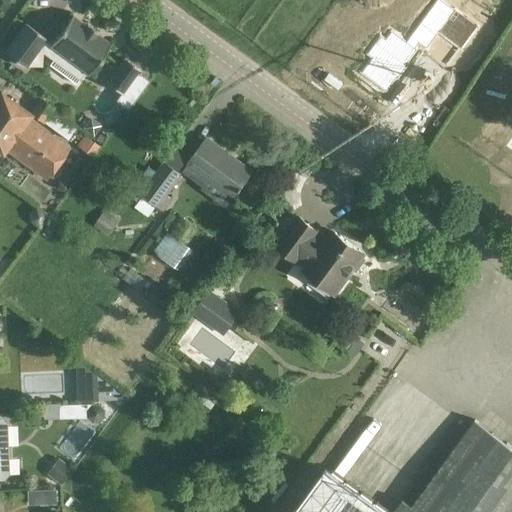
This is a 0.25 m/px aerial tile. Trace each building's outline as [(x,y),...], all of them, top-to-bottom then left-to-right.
[(86,26),(71,15),(50,44),(45,40),(46,38),(25,23),(4,52),(24,67),(38,49),(53,60),(52,61),(78,80),(85,71),(88,74),(110,43),(96,33),(97,31),(87,24),(86,26)] [(124,59),(107,81),(122,93),(116,101),(127,108),(147,81),(137,74),(139,70),(124,59)] [(46,177),(67,148),(26,118),(29,113),(0,92),(0,151),(1,152),(5,147),(46,177)] [(39,99),(29,112),(43,123),(53,109),(39,99)] [(84,135),(76,146),(91,157),(99,147),(84,135)] [(207,138),(188,164),(232,196),(251,171),(207,138)] [(163,161),(139,193),(158,207),(167,196),(182,175),(164,162),(163,161)] [(105,209),(93,225),(109,236),(120,220),(105,209)] [(327,237),(299,216),(275,248),(297,265),(298,265),(304,269),(303,270),(334,293),(352,269),(355,271),(364,258),(361,256),(363,253),(332,230),(327,237)] [(182,218),(171,233),(184,242),(195,228),(182,218)] [(215,304),(205,297),(193,313),(203,320),(210,310),(230,325),(239,312),(220,297),(215,304)] [(122,392),(96,374),(97,400),(122,399),(122,392)] [(511,511),(511,446),(475,419),(407,511),(386,511),(387,511),(332,470),(331,472),(326,469),(294,511),(511,511)] [(57,458),(46,474),(60,484),(71,468),(57,458)]
